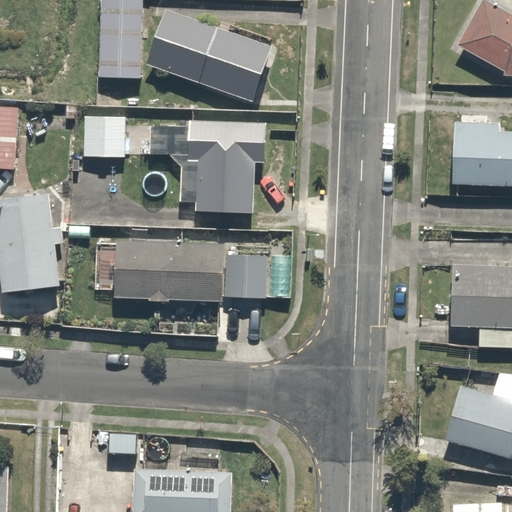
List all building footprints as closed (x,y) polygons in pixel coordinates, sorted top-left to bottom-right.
[(137,73),(139,0),(100,0),(98,72),(137,73)] [(511,14),(489,0),(482,0),(454,44),(503,75),(511,74),(511,14)] [(273,50),(167,11),(146,65),(252,104),(273,50)] [(18,102),(0,100),(0,166),(13,168),(18,102)] [(126,113),(83,112),(82,151),(124,153),(126,113)] [(501,124),(453,121),(449,185),(511,188),(511,131),(501,131),(501,124)] [(195,162),(194,214),(254,216),(255,163),(263,164),(264,124),(185,123),(184,162),(195,162)] [(49,194),(0,200),(0,290),(1,297),(59,289),(53,244),(66,242),(63,225),(54,227),(49,194)] [(222,302),(224,242),(116,239),(114,299),(222,302)] [(266,251),(226,250),(225,293),(265,295),(266,251)] [(511,327),(511,266),(452,265),(450,326),(511,327)] [(511,403),(462,388),(446,437),(511,457),(511,403)] [(0,511),(7,511),(9,463),(0,462),(0,511)] [(230,511),(232,474),(133,470),(131,511),(230,511)]
